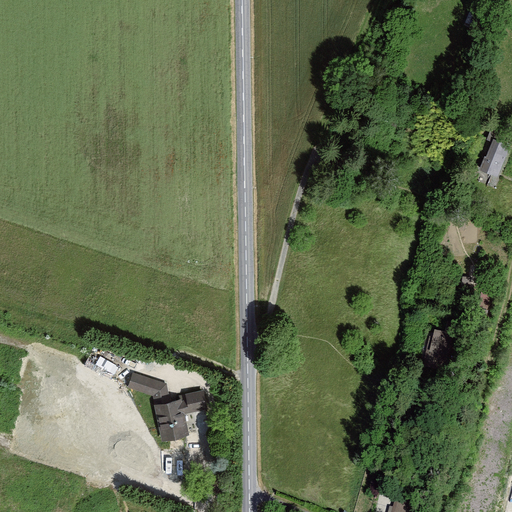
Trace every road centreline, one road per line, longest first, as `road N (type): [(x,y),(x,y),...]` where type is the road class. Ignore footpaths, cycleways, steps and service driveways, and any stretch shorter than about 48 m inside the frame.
road 1 (secondary): [(249,511),(243,0)]
road 2 (track): [(315,150),(373,0)]
